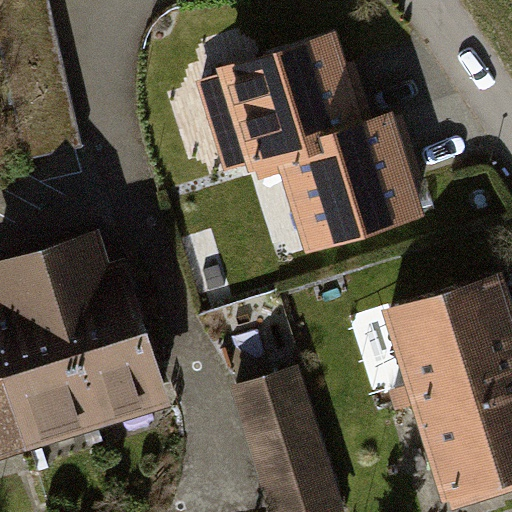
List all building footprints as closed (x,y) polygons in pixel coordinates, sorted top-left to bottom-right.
[(254,163),(292,153),(374,131),(349,38),(229,71),(254,163)] [(410,121),(374,131),(292,153),(321,256),(438,224),(410,121)] [(0,272),(0,297),(50,451),(188,407),(142,264),(124,270),(113,236),(0,272)] [(511,387),(511,281),(388,320),(419,417),(511,387)] [(0,297),(0,467),(50,451),(0,297)] [(352,511),(308,373),(236,397),(273,511),(352,511)] [(452,511),(511,493),(511,387),(419,417),(448,511),(452,511)]
